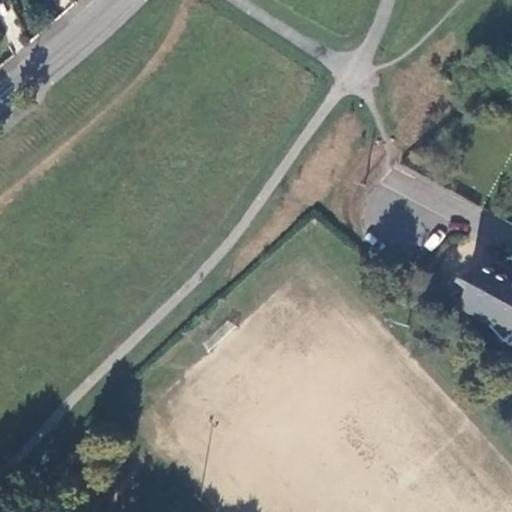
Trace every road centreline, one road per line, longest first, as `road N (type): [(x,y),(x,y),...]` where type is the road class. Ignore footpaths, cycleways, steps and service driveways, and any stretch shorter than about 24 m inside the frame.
road 1 (residential): [(0,102),(114,0)]
road 2 (residential): [(511,239),(421,194),(406,222)]
